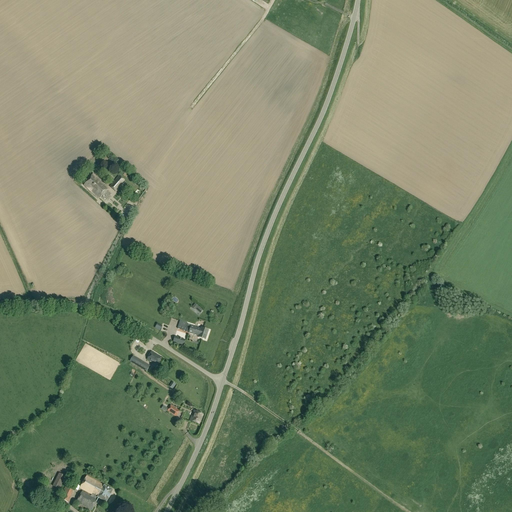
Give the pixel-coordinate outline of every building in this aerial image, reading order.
[(99,199),(108,188),(105,185),(100,180),(93,174),(84,185),(99,199)] [(123,185),(122,184),(125,180),(119,175),(116,179),(109,187),(116,193),(123,185)] [(177,329),(189,332),(188,333),(198,337),(205,340),(209,330),(201,328),(201,329),(191,326),(188,325),(188,324),(180,321),(177,329)] [(185,339),(175,336),(173,342),(183,345),(185,339)] [(147,360),(153,364),(152,365),(155,367),(161,357),(151,352),(147,360)] [(133,359),(131,362),(146,371),(148,368),(133,359)] [(171,405),(167,411),(176,417),(179,411),(171,405)] [(190,420),(199,424),(203,414),(194,411),(190,420)] [(55,485),(60,488),(66,479),(61,476),(55,485)] [(113,491),(87,476),(80,488),(91,495),(91,496),(82,491),(76,502),(91,511),(98,498),(106,503),(109,498),(110,495),(113,491)] [(68,481),(59,498),(67,502),(76,485),(68,481)]
